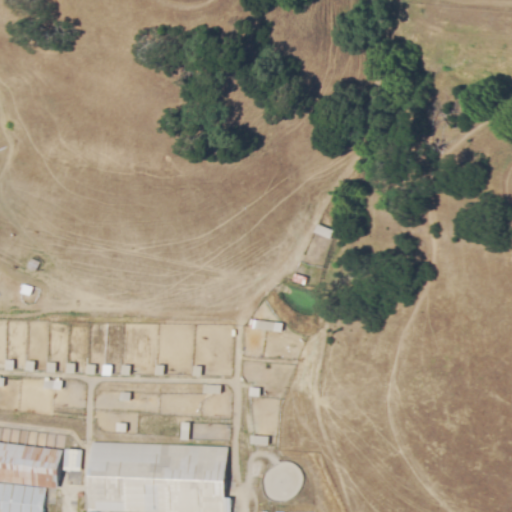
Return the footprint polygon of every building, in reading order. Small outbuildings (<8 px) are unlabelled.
[(27,271),(31,262),(40,266),(36,275),(27,271)] [(257,323),(275,324),(274,332),(257,332),(257,323)] [(7,362),(16,362),(15,372),(7,372),(7,362)] [(27,364),(35,364),(35,373),(27,373),(27,364)] [(49,366),(57,365),(57,375),(49,375),(49,366)] [(67,367),(75,367),(75,376),(67,376),(67,367)] [(88,368),(96,368),(96,377),(88,377),(88,368)] [(122,369),(129,369),(130,378),(122,378),(122,369)] [(156,369),(165,369),(165,378),(156,378),(156,369)] [(193,370),(201,370),(201,378),(193,378),(193,370)] [(205,388),(221,388),(221,396),(205,396),(205,388)] [(119,391),(129,391),(129,400),(119,400),(119,391)] [(115,421),(126,422),(125,431),(115,431),(115,421)] [(179,421),(188,421),(188,438),(179,438),(179,421)] [(250,438),(268,439),(268,447),(250,446),(250,438)] [(0,444),(63,453),(58,489),(0,481),(0,444)] [(91,445),(227,450),(225,497),(232,497),(232,511),(117,511),(89,511),(91,445)] [(66,451),(81,452),(80,472),(65,471),(66,451)] [(0,511),(0,484),(46,489),(43,511),(0,511)]
